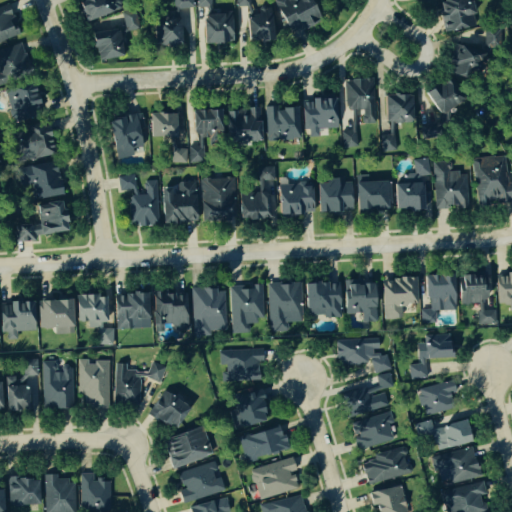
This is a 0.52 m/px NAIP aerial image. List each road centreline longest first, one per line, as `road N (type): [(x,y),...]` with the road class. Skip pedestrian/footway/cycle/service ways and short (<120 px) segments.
road 1 (residential): [(511,235),(0,267)]
road 2 (residential): [(73,81),(277,72),(336,49),(363,25)]
road 3 (residential): [(38,0),(73,81),(104,261)]
road 4 (residential): [(295,376),(337,511)]
road 5 (residential): [(125,443),(0,446)]
